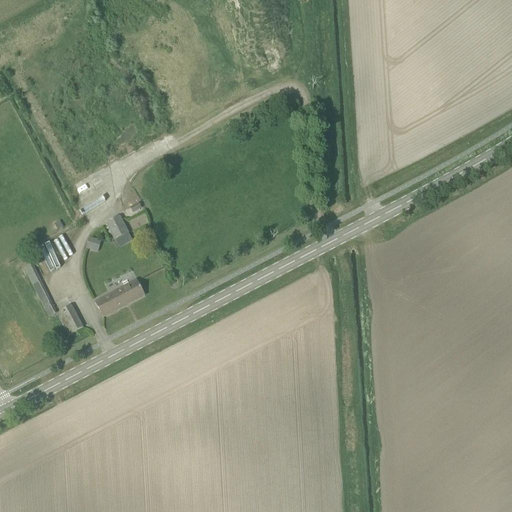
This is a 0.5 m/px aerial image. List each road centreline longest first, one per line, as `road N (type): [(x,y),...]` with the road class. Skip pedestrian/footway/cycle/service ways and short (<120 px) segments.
road 1 (unclassified): [(333,240),(313,211),(308,106),(298,88),(281,86),(110,174)]
road 2 (secondary): [(8,410),(333,240)]
road 3 (secondary): [(333,240),(511,143)]
